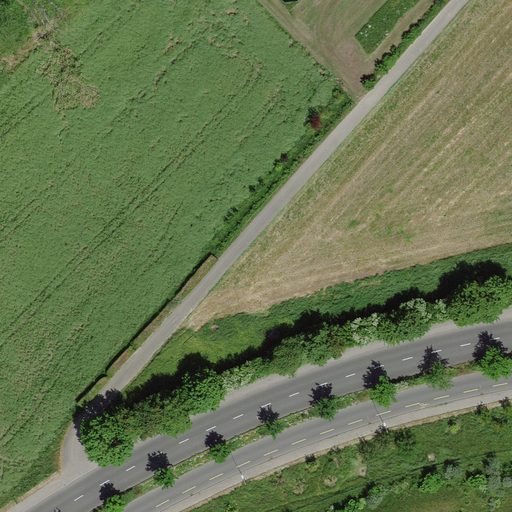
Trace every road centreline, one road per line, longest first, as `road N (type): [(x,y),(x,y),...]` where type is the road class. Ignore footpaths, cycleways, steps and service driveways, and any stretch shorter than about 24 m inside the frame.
road 1 (track): [(461,0),(89,415),(74,454),(83,495)]
road 2 (secondary): [(511,336),(407,359),(238,416),(57,511)]
road 3 (secondary): [(133,511),(343,419),(511,377)]
